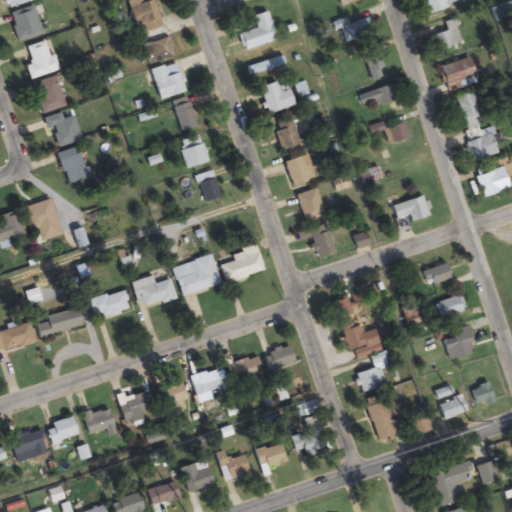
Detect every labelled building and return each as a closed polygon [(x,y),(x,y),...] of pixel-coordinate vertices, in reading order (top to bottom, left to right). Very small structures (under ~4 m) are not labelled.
[(130,0),(126,2),(135,35),(147,32),(150,43),(139,46),(145,66),(171,58),(166,38),(163,39),(152,0),(130,0)] [(335,0),(341,9),(353,0),(335,0)] [(40,35),(30,7),(6,16),(16,44),(40,35)] [(254,31),(237,34),(240,50),(274,43),(267,13),(250,16),(254,31)] [(370,33),(366,20),(339,29),(344,42),(370,33)] [(433,36),(437,50),(460,44),(453,20),(442,23),(444,33),(433,36)] [(28,81),(54,72),(43,42),(24,49),(29,65),(23,67),(28,81)] [(368,81),(384,77),(378,55),(362,59),(368,81)] [(243,69),(247,79),(285,66),(281,56),(243,69)] [(471,83),(465,60),(437,68),(443,90),(471,83)] [(148,71),(156,101),(182,93),(173,64),(148,71)] [(63,107),(52,77),(34,84),(39,100),(34,101),(39,116),(63,107)] [(267,116),(293,105),(281,79),(256,90),(267,116)] [(377,101),(378,106),(391,103),(388,88),(356,96),(358,106),(377,101)] [(463,131),(482,126),(472,93),(453,98),(463,131)] [(180,133),(194,128),(185,101),(170,106),(180,133)] [(71,118),(60,121),(58,115),(41,120),(45,131),(49,130),(55,149),(78,142),(71,118)] [(281,152),(298,145),(288,120),(271,127),(281,152)] [(390,145),(407,139),(402,123),(384,129),(390,145)] [(463,144),(470,163),(496,154),(488,132),(478,136),(479,138),(463,144)] [(207,163),(198,136),(175,144),(185,171),(207,163)] [(82,156),(61,156),(60,182),(81,183),(82,156)] [(310,181),(302,156),(281,163),(290,188),(310,181)] [(473,177),(480,199),(507,190),(500,168),(473,177)] [(361,184),(377,180),(374,169),(358,173),(361,184)] [(219,198),(211,172),(193,177),(201,204),(219,198)] [(302,223),(322,216),(312,190),(292,197),(302,223)] [(428,216),(421,196),(388,208),(395,227),(407,223),(428,216)] [(59,237),(48,201),(20,209),(28,235),(34,233),(37,243),(59,237)] [(0,247),(0,248),(24,241),(16,212),(0,216),(0,247)] [(312,258),(331,253),(324,226),(305,230),(312,258)] [(364,245),(360,234),(349,238),(354,249),(364,245)] [(261,273),(254,250),(229,257),(231,263),(218,266),(223,284),(261,273)] [(170,268),(178,297),(217,286),(209,257),(170,268)] [(421,283),(446,284),(446,268),(421,268),(421,283)] [(129,284),(136,310),(173,300),(168,280),(147,286),(145,279),(129,284)] [(26,306),(38,302),(34,290),(22,294),(26,306)] [(128,312),(122,291),(88,301),(94,321),(128,312)] [(436,319),(462,311),(457,295),(431,304),(436,319)] [(344,354),(375,346),(371,327),(352,332),(344,298),(331,301),(344,354)] [(42,319),(43,324),(33,327),(37,340),(81,327),(76,309),(42,319)] [(0,353),(32,344),(26,324),(0,331),(0,353)] [(447,330),(448,340),(441,341),(443,359),(468,356),(465,328),(447,330)] [(263,370),(291,365),(288,348),(260,354),(263,370)] [(224,366),(230,384),(259,374),(253,356),(224,366)] [(352,373),(357,393),(384,386),(378,366),(352,373)] [(224,388),(219,368),(187,377),(192,397),(224,388)] [(155,390),(163,411),(186,402),(178,381),(155,390)] [(468,390),(473,408),(491,402),(485,384),(468,390)] [(146,392),(115,404),(123,426),(139,420),(137,415),(152,409),(146,392)] [(394,418),(386,395),(361,404),(374,441),(392,435),(387,420),(394,418)] [(440,422),(466,413),(459,396),(434,405),(440,422)] [(295,418),(315,412),(311,400),(291,407),(295,418)] [(79,416),(85,438),(112,430),(105,408),(79,416)] [(423,415),(408,421),(413,436),(428,430),(423,415)] [(289,453),(318,452),(317,418),(302,419),(302,436),(288,436),(289,453)] [(43,427),(48,444),(75,437),(70,420),(43,427)] [(32,448),(40,447),(38,432),(7,438),(12,464),(34,460),(32,448)] [(263,468),(283,463),(278,444),(251,451),(257,474),(265,473),(263,468)] [(246,475),(241,455),(223,460),(221,452),(212,454),(220,482),(246,475)] [(473,467),(480,486),(495,480),(488,461),(473,467)] [(427,473),(436,507),(455,502),(452,493),(459,491),(457,483),(470,480),(466,463),(427,473)] [(178,468),(183,492),(210,487),(207,469),(192,472),(191,466),(178,468)] [(143,491),(148,507),(176,499),(171,483),(143,491)] [(139,511),(141,511),(136,494),(107,503),(109,511),(139,511)]
